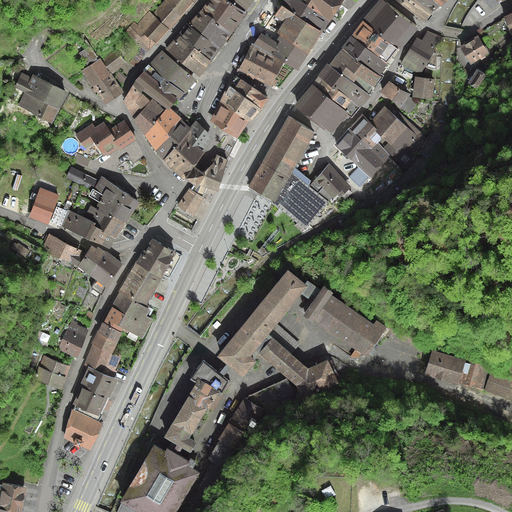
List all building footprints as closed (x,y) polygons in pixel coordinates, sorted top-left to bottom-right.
[(191,0),(165,0),(133,35),(147,48),(191,0)] [(246,12),(229,0),(207,0),(201,9),(231,31),(246,12)] [(254,0),(229,0),(246,12),(254,0)] [(341,0),(287,0),(277,15),(286,21),(279,32),(282,34),(277,43),(263,34),(255,46),(252,45),(241,70),(272,84),(285,61),(296,68),(335,9),(341,0)] [(415,26),(381,0),(378,0),(295,102),(328,128),(343,109),(350,115),(368,95),(382,77),(377,73),(396,45),(399,47),(415,26)] [(398,0),(425,20),(440,0),(398,0)] [(231,31),(201,9),(189,25),(219,49),(233,32),(231,31)] [(219,49),(189,25),(187,23),(178,34),(210,60),(219,49)] [(437,37),(426,31),(421,40),(416,37),(402,62),(419,71),(437,37)] [(178,34),(166,49),(182,63),(199,76),(211,61),(210,60),(178,34)] [(490,54),(479,36),(460,47),(471,65),(490,54)] [(161,49),(149,63),(184,94),(196,80),(161,49)] [(84,70),(106,100),(120,89),(108,73),(124,62),(115,51),(101,61),(99,59),(84,70)] [(184,94),(149,63),(136,81),(145,88),(142,92),(152,99),(166,108),(168,109),(170,108),(184,94)] [(482,72),(475,68),(468,80),(475,84),(482,72)] [(64,89),(33,75),(32,78),(24,74),(18,86),(27,90),(21,104),(51,118),(64,89)] [(431,78),(415,76),(413,93),(429,95),(431,78)] [(268,98),(242,78),(234,88),(260,107),(268,98)] [(145,88),(136,81),(124,101),(134,119),(141,113),(152,99),(142,92),(145,88)] [(415,102),(389,81),(382,90),(408,111),(415,102)] [(260,107),(234,88),(228,83),(220,101),(246,119),(245,121),(248,123),(250,125),(263,109),(260,107)] [(152,99),(134,119),(133,120),(144,135),(156,123),(165,111),(152,99)] [(246,119),(220,101),(211,121),(239,139),(248,123),(245,121),(246,119)] [(417,136),(383,106),(369,122),(361,115),(336,143),(369,173),(389,151),(397,158),(417,136)] [(168,109),(166,108),(165,111),(156,123),(144,135),(156,151),(170,136),(167,134),(181,118),(170,108),(168,109)] [(309,130),(287,116),(248,182),(273,197),(303,223),(322,199),(286,171),(309,130)] [(192,127),(181,118),(167,134),(170,136),(156,151),(164,160),(175,148),(185,136),(192,127)] [(135,136),(124,120),(109,130),(104,122),(95,128),(92,124),(77,134),(86,146),(98,138),(108,154),(135,136)] [(185,136),(204,154),(214,138),(197,121),(192,127),(185,136)] [(204,154),(185,136),(175,148),(164,160),(184,180),(186,178),(194,167),(198,163),(197,162),(204,154)] [(213,165),(203,173),(206,175),(199,184),(201,185),(207,188),(218,191),(228,160),(218,155),(213,165)] [(347,185),(327,164),(315,176),(331,193),(335,190),(338,193),(347,185)] [(89,219),(69,211),(64,224),(109,243),(137,200),(102,177),(100,181),(71,167),(67,176),(101,192),(89,219)] [(199,170),(194,167),(186,178),(191,182),(197,187),(199,184),(206,175),(203,173),(199,170)] [(201,185),(198,194),(203,198),(207,188),(201,185)] [(56,194),(41,188),(32,216),(47,221),(56,194)] [(198,194),(189,189),(178,205),(194,215),(205,199),(203,198),(198,194)] [(79,248),(50,235),(44,249),(73,261),(79,248)] [(175,249),(151,237),(119,295),(89,359),(112,371),(121,355),(110,350),(124,324),(142,333),(153,311),(145,306),(175,249)] [(264,240),(257,250),(261,252),(268,243),(264,240)] [(118,262),(93,245),(80,264),(106,281),(118,262)] [(308,281),(290,266),(221,351),(245,370),(256,356),(250,351),(308,281)] [(333,287),(326,282),(308,308),(368,350),(386,325),(378,319),(375,322),(331,290),(333,287)] [(77,354),(86,328),(70,323),(61,349),(77,354)] [(309,368),(273,336),(263,349),(300,381),(305,394),(337,380),(328,360),(309,368)] [(462,359),(431,349),(424,369),(455,380),(462,359)] [(68,365),(43,357),(36,378),(61,386),(68,365)] [(228,378),(205,359),(196,371),(223,387),(228,378)] [(511,376),(462,359),(455,380),(511,398),(511,376)] [(91,367),(76,401),(97,411),(113,377),(91,367)] [(223,390),(200,376),(167,433),(190,447),(195,439),(188,435),(207,403),(213,407),(223,390)] [(297,403),(287,380),(258,392),(268,415),(297,403)] [(264,410),(245,398),(231,420),(249,432),(264,410)] [(103,424),(72,409),(63,438),(74,443),(82,447),(90,451),(103,424)] [(246,433),(230,423),(208,457),(225,468),(246,433)] [(166,450),(155,444),(123,497),(148,511),(172,511),(198,470),(186,463),(189,459),(168,446),(166,450)] [(24,486),(4,482),(0,504),(20,508),(24,486)]
